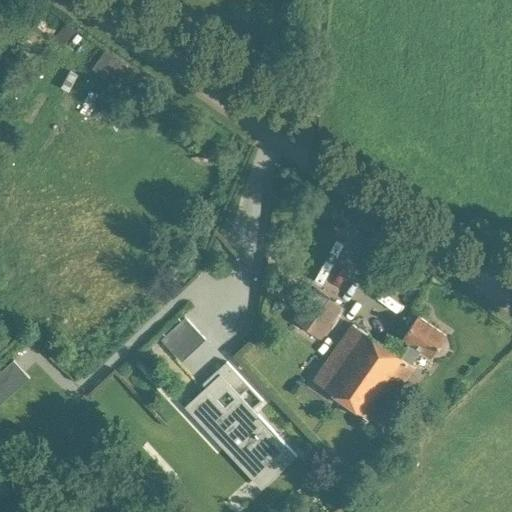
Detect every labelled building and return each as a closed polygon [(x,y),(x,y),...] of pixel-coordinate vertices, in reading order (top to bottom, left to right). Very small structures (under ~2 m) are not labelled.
[(96,49),(108,59),(122,44),(110,34),(96,49)] [(91,99),(100,107),(114,90),(105,82),(91,99)] [(294,318),(321,337),(343,307),(316,288),(294,318)] [(411,364),(422,350),(432,356),(447,335),(418,315),(403,337),(409,340),(398,355),(353,324),(314,380),(364,414),(362,416),(369,421),(371,419),(377,423),(416,367),(411,364)] [(0,374),(0,395),(26,372),(15,360),(0,374)] [(252,477),(287,444),(254,409),(263,400),(227,361),(203,383),(206,387),(186,406),(252,477)] [(363,474),(340,457),(331,469),(354,486),(363,474)]
